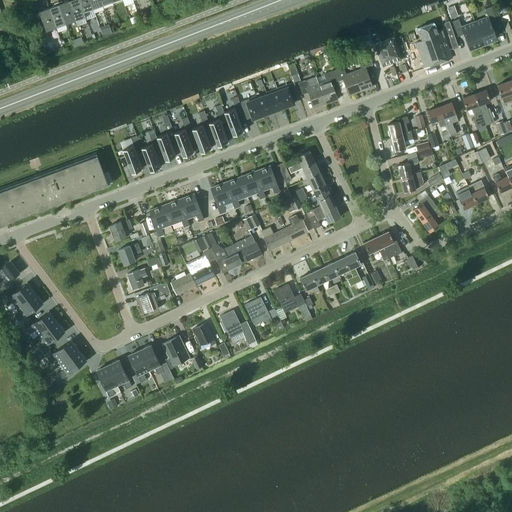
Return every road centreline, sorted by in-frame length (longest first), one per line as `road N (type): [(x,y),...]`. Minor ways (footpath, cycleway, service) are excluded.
road 1 (primary): [(0,108),(282,0)]
road 2 (residential): [(132,336),(360,225)]
road 3 (residential): [(84,212),(314,124)]
road 4 (residential): [(132,336),(92,348),(14,235)]
road 5 (track): [(369,511),(511,444)]
road 6 (residential): [(366,105),(511,52)]
road 7 (residential): [(393,211),(416,241),(432,247),(511,210)]
road 8 (residential): [(84,212),(132,336)]
